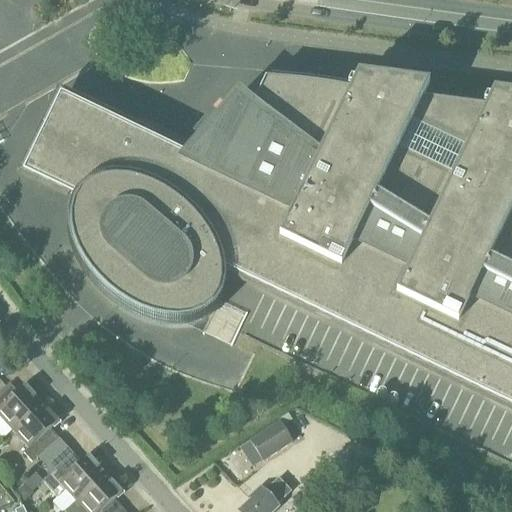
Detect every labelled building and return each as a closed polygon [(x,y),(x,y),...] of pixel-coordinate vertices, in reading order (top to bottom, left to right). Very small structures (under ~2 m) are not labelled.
[(511,102),(492,100),(486,114),(421,105),(428,92),(380,86),(357,83),(350,96),(265,86),(250,116),(233,102),(231,104),(237,108),(217,132),(204,121),(203,122),(204,123),(194,135),(193,134),(192,135),(204,146),(190,162),(174,154),(60,99),(22,178),(77,204),(73,211),(71,223),(71,236),(74,248),(78,260),(84,271),(92,281),(100,290),(109,299),(119,306),(129,313),(140,319),(152,323),(164,326),(176,327),(189,325),(201,320),(211,312),(217,301),(220,289),(220,276),(219,272),(511,413),(511,102)] [(0,419),(12,432),(41,406),(25,387),(17,394),(9,385),(0,392),(0,419)] [(41,406),(12,432),(28,450),(23,455),(31,464),(58,440),(50,431),(58,424),(41,406)] [(279,422),(265,431),(248,442),(262,463),(293,443),(279,422)] [(66,492),(75,503),(105,476),(88,458),(80,465),(72,456),(54,472),(42,484),(57,500),(66,492)] [(105,476),(75,503),(83,511),(120,511),(122,511),(113,502),(121,495),(105,476)] [(277,507),(283,501),(291,494),(278,481),(263,495),(259,491),(247,501),(250,503),(240,511),(275,511),(279,509),(277,507)]
